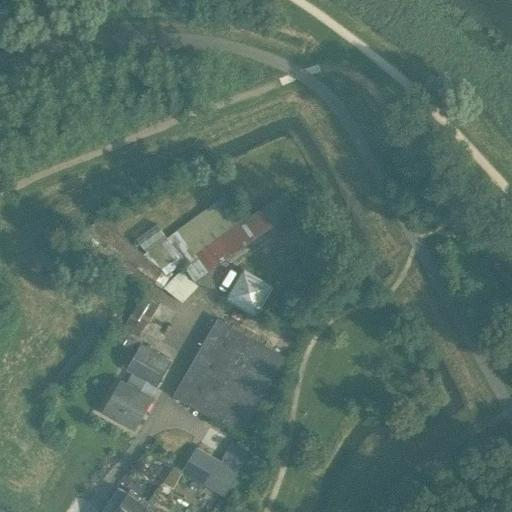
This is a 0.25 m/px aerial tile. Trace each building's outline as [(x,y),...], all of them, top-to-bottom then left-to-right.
[(198,286),(195,281),(298,207),(286,190),(241,221),(223,196),(144,254),(95,220),(77,247),(148,294),(154,284),(162,290),(164,288),(182,302),(198,286)] [(226,299),(255,315),(273,286),(243,268),(226,299)] [(131,349),(159,305),(143,294),(114,340),(131,349)] [(173,395),(242,435),(286,357),(217,317),(173,395)] [(121,378),(101,412),(135,431),(154,398),(151,396),(156,388),(172,361),(141,343),(125,370),(131,373),(126,381),(121,378)] [(197,448),(182,473),(203,485),(218,460),(197,448)] [(218,460),(203,485),(224,497),(238,472),(220,461),(218,460)] [(142,511),(149,503),(130,489),(127,494),(118,487),(100,511),(142,511)] [(209,489),(199,504),(211,511),(213,511),(223,498),(209,489)] [(162,511),(149,503),(142,511),(162,511)]
